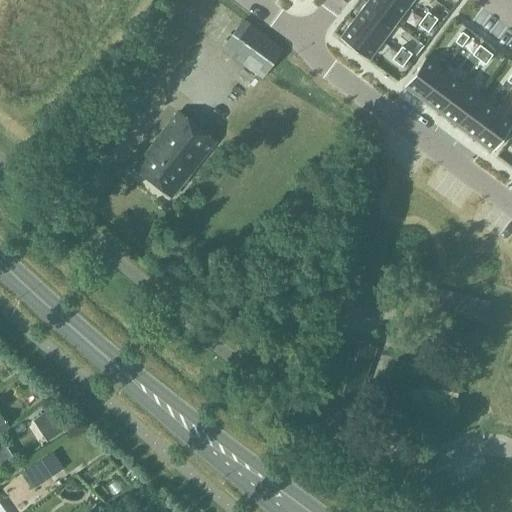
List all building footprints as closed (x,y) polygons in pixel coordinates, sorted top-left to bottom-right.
[(397,0),(368,0),(366,3),(395,25),(408,7),(397,0)] [(366,3),(353,21),(382,42),(395,25),(366,3)] [(428,12),(423,19),(433,26),(437,20),(428,12)] [(423,19),(418,25),(428,32),(433,26),(423,19)] [(283,50),(244,21),(223,49),(262,78),(283,50)] [(353,21),(340,39),(368,60),(382,42),(353,21)] [(462,32),(455,42),(461,47),(469,37),(462,32)] [(479,45),(472,55),(479,60),(486,50),(479,45)] [(402,47),(397,53),(407,61),(412,54),(402,47)] [(486,50),(479,60),(485,65),(492,55),(486,50)] [(397,53),(392,60),(402,67),(407,61),(397,53)] [(425,58),(404,87),(422,100),(443,71),(425,58)] [(443,71),(422,100),(439,113),(460,84),(443,71)] [(119,111),(135,93),(116,77),(101,95),(119,111)] [(460,84),(439,113),(456,126),(478,97),(460,84)] [(478,97),(456,126),(474,139),(495,110),(478,97)] [(511,122),(495,110),(474,139),(492,152),(511,125),(511,122)] [(216,143),(178,114),(135,168),(173,198),(216,143)] [(342,277),(335,298),(368,308),(374,287),(342,277)] [(418,285),(413,304),(487,323),(492,303),(418,285)] [(356,403),(377,348),(349,337),(345,347),(341,346),(324,391),(356,403)] [(456,405),(461,383),(423,373),(418,396),(456,405)] [(49,410),(37,418),(51,439),(63,431),(49,410)] [(0,433),(9,427),(3,419),(0,421),(0,433)] [(3,441),(0,443),(0,461),(11,455),(3,441)] [(52,452),(30,467),(41,483),(63,469),(52,452)]
